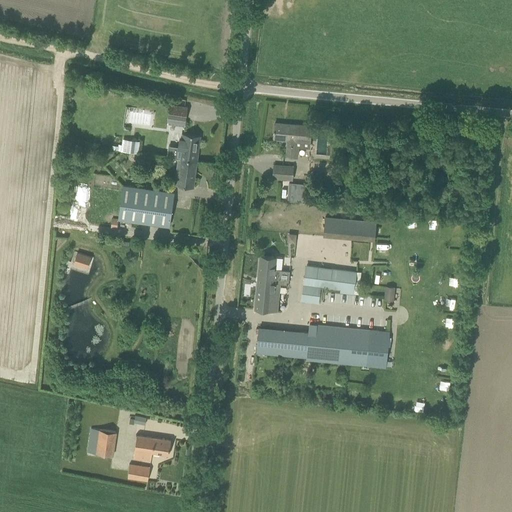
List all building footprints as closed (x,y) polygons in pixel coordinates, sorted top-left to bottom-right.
[(170,104),(168,118),(186,120),(188,106),(170,104)] [(274,123),(273,139),(282,139),(288,139),(286,156),(294,157),(295,146),(309,147),(311,126),(296,125),(296,126),(286,125),(286,126),(283,126),(283,124),(274,123)] [(168,146),(167,155),(179,157),(196,159),(200,136),(190,135),(183,134),(182,146),(180,146),(180,147),(168,146)] [(122,139),(121,150),(138,153),(140,141),(122,139)] [(196,159),(179,157),(175,184),(193,187),(196,159)] [(293,167),(274,165),(273,178),(292,179),(293,167)] [(307,184),(291,182),(290,200),(305,201),(307,184)] [(169,226),(173,192),(125,185),(120,219),(169,226)] [(325,217),(323,237),(334,238),(336,217),(325,217)] [(359,219),(336,217),(334,238),(357,240),(359,219)] [(359,219),(357,240),(374,241),(376,221),(359,219)] [(297,234),(288,233),(287,241),(296,242),(297,234)] [(345,248),(336,246),(334,255),(352,259),(356,242),(347,240),(345,248)] [(76,251),(71,263),(87,269),(92,257),(76,251)] [(260,255),(255,309),(278,311),(280,284),(288,284),(290,271),(281,270),(282,258),(275,257),(260,255)] [(347,294),(348,290),(354,291),(356,271),(320,266),(309,265),(306,265),(301,301),(317,303),(320,286),(340,289),(340,293),(347,294)] [(449,287),(458,288),(459,277),(450,277),(449,287)] [(386,287),(385,300),(393,300),(394,287),(386,287)] [(309,323),(308,332),(259,327),(256,353),(346,362),(386,366),(390,331),(381,330),(309,323)] [(443,350),(453,351),(453,342),(443,341),(443,350)] [(442,364),(442,372),(450,373),(451,364),(442,364)] [(351,401),(359,401),(359,391),(352,390),(351,401)] [(373,403),(381,404),(382,395),(373,395),(373,403)] [(415,396),(414,410),(423,411),(425,397),(415,396)] [(393,398),(392,406),(400,407),(400,399),(393,398)] [(145,425),(146,417),(135,416),(134,423),(145,425)] [(86,452),(113,456),(116,432),(90,428),(86,452)] [(134,458),(141,460),(151,461),(152,452),(169,455),(171,440),(161,438),(138,434),(134,458)] [(150,467),(129,464),(127,478),(147,481),(150,467)]
